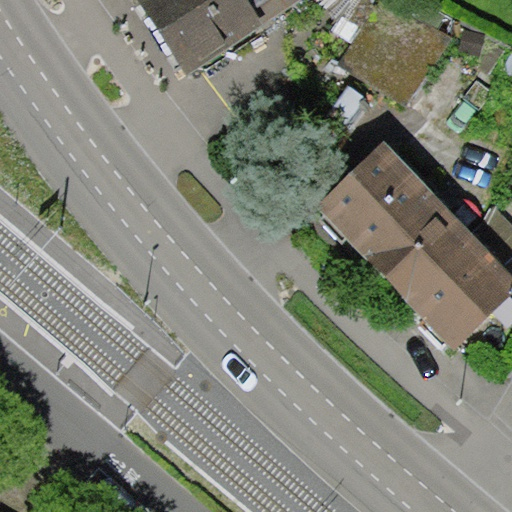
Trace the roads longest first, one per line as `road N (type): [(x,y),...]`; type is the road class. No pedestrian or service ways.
road 1 (primary): [(0,8),(98,162),(242,320),(443,506)]
road 2 (residential): [(0,368),(171,511)]
road 3 (residential): [(511,398),(443,506)]
